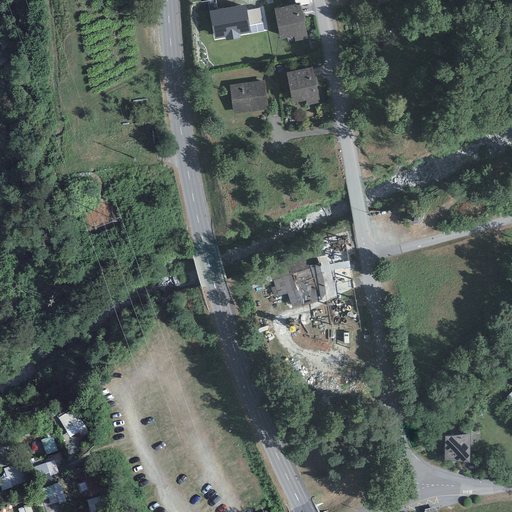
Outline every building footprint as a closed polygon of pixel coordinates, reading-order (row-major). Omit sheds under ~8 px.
[(295,4),(274,8),(280,39),(294,37),(295,41),(307,39),(304,22),(305,22),(303,11),(302,11),(300,5),(300,3),(295,4)] [(245,5),(210,12),(215,39),(225,37),(226,40),(241,38),(240,34),(251,32),(246,10),(245,5)] [(260,8),(246,10),(251,32),(251,34),(264,31),(260,8)] [(313,67),(286,72),(292,103),(306,101),(307,105),(320,103),(313,67)] [(229,85),(232,114),(268,110),(265,81),(229,85)] [(325,290),(310,249),(268,265),(278,294),(289,290),(294,302),(325,290)] [(269,273),(251,279),(253,286),(271,280),(269,273)] [(62,416),(71,437),(87,430),(77,409),(62,416)] [(444,436),(444,460),(469,462),(470,434),(444,436)] [(43,440),(49,454),(61,450),(56,436),(43,440)] [(9,439),(0,442),(0,455),(4,466),(17,462),(9,439)] [(2,477),(5,489),(29,482),(23,463),(6,468),(9,475),(2,477)] [(58,465),(44,468),(47,481),(61,478),(58,465)] [(47,498),(52,497),(53,504),(68,502),(65,483),(45,486),(47,498)] [(105,496),(90,499),(92,511),(98,511),(107,511),(105,496)]
